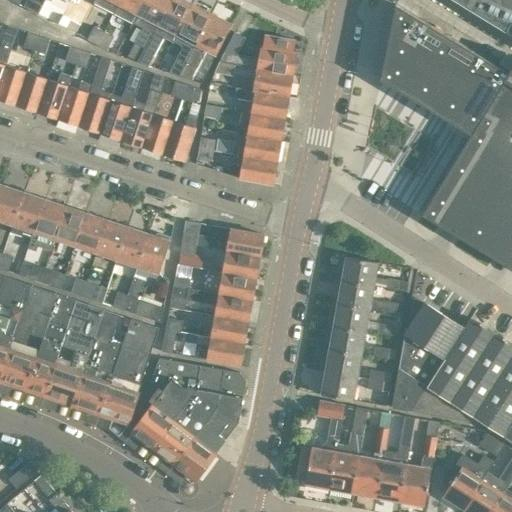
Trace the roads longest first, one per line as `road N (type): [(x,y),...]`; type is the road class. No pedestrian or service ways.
road 1 (residential): [(296,207),(184,188),(0,125)]
road 2 (unclassified): [(238,491),(296,207)]
road 3 (residential): [(511,305),(304,175)]
road 4 (residential): [(0,415),(84,450),(165,511)]
road 5 (unclassified): [(304,175),(334,30)]
